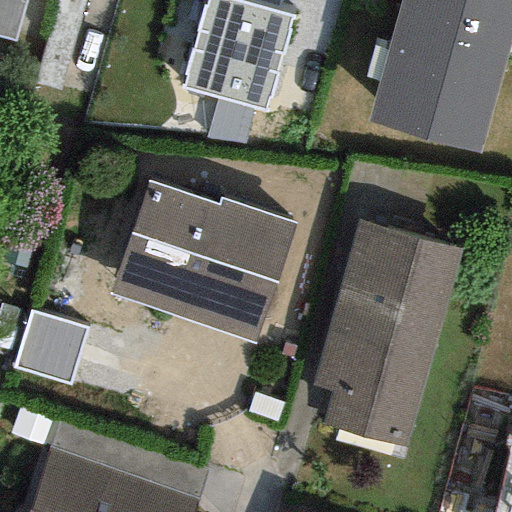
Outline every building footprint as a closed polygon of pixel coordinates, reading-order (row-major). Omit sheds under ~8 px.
[(21,0),(0,0),(0,40),(10,43),(21,0)] [(202,0),(181,88),(262,108),(285,17),(278,15),(281,0),(202,0)] [(511,29),(511,0),(397,0),(365,120),(480,151),(511,29)] [(214,209),(142,185),(104,295),(259,348),(303,222),(220,194),(214,209)] [(459,247),(346,220),(305,389),(330,395),(324,422),(412,444),(459,247)] [(84,327),(26,310),(10,366),(68,382),(84,327)] [(511,511),(511,439),(507,438),(491,511),(511,511)] [(187,511),(193,499),(48,445),(23,511),(187,511)]
